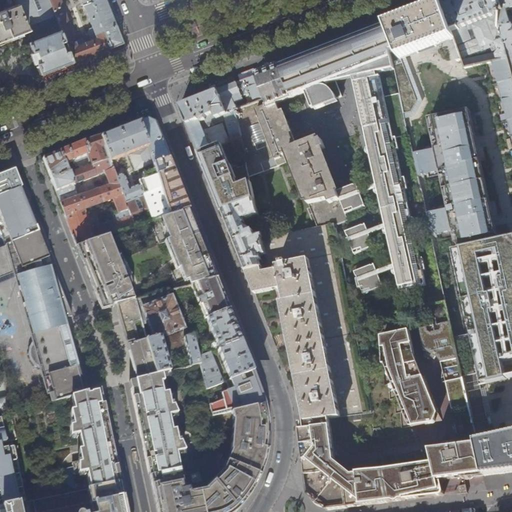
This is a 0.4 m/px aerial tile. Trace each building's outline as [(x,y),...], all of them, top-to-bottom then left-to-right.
[(0,0),(0,41),(28,30),(26,25),(15,0),(0,0)] [(55,14),(49,0),(15,0),(26,25),(55,14)] [(82,0),(97,38),(78,45),(60,0),(49,0),(55,14),(61,30),(73,63),(111,49),(110,48),(123,43),(115,24),(105,0),(82,0)] [(508,59),(496,15),(504,12),(499,0),(454,0),(443,4),(455,39),(465,69),(493,63),(508,59)] [(511,26),(511,24),(510,24),(507,11),(511,9),(511,0),(499,0),(504,12),(496,15),(508,59),(511,72),(511,26)] [(447,42),(455,39),(443,4),(433,8),(388,26),(398,51),(401,59),(402,59),(447,42)] [(405,114),(392,54),(398,51),(388,26),(332,47),(296,61),(308,84),(324,79),(329,101),(336,98),(342,96),(335,81),(344,77),(352,74),(361,96),(362,96),(363,101),(364,101),(365,108),(363,109),(369,139),(372,139),(373,144),(372,144),(371,145),(370,145),(369,146),(369,148),(369,149),(370,151),(371,152),(373,152),(373,156),(379,182),(381,181),(382,185),(379,187),(378,188),(378,189),(378,191),(378,192),(380,193),(381,193),(382,199),(387,223),(389,223),(390,227),(387,228),(386,229),(386,231),(386,232),(386,233),(386,234),(388,235),(389,235),(390,236),(391,241),(396,265),(398,264),(399,269),(396,270),(395,271),(394,272),(394,274),(395,275),(396,276),(397,277),(398,277),(399,283),(401,292),(428,286),(425,272),(427,272),(424,260),(422,260),(416,232),(418,231),(416,220),(413,220),(407,191),(410,191),(407,179),(405,180),(398,151),(401,150),(399,140),(410,137),(405,114)] [(73,63),(61,30),(30,42),(33,52),(38,50),(43,62),(38,64),(41,75),(42,74),(55,70),(73,63)] [(392,54),(405,114),(413,113),(418,101),(402,59),(401,59),(398,51),(392,54)] [(511,134),(511,72),(508,59),(493,63),(511,134)] [(329,101),(324,79),(308,84),(296,61),(279,68),(292,98),(305,93),(313,90),(320,107),(325,106),(324,103),(329,101)] [(329,171),(321,150),(325,149),(321,140),(298,149),(289,127),(283,112),(280,113),(276,105),(292,98),(279,68),(268,72),(257,77),(266,101),(235,112),(241,137),(250,177),(285,162),(284,159),(289,157),(317,227),(335,223),(335,225),(347,220),(349,219),(346,213),(338,192),(329,171)] [(57,76),(55,70),(42,74),(45,80),(57,76)] [(218,117),(235,112),(266,101),(257,77),(237,84),(209,95),(218,117)] [(320,107),(313,90),(305,93),(311,108),(314,107),(315,110),(320,107)] [(218,117),(209,95),(204,97),(180,106),(199,154),(211,149),(210,146),(212,145),(207,133),(205,134),(200,122),(207,120),(208,123),(225,116),(231,136),(227,138),(229,142),(241,137),(235,112),(218,117)] [(434,120),(441,149),(414,155),(419,177),(446,171),(454,208),(428,214),(433,237),(459,231),(463,250),(458,251),(482,366),(475,367),(479,386),(507,380),(493,313),(496,312),(492,296),(489,296),(480,257),(499,253),(504,280),(499,281),(511,338),(511,239),(498,242),(495,226),(490,227),(488,219),(493,218),(489,202),(485,203),(476,163),(481,162),(477,147),(473,147),(471,139),(475,138),(470,112),(434,120)] [(161,139),(154,122),(148,119),(143,121),(138,123),(148,147),(153,163),(169,159),(161,139)] [(148,147),(138,123),(113,132),(101,137),(128,210),(131,217),(134,227),(149,222),(169,215),(153,163),(148,147)] [(128,210),(101,137),(100,136),(83,143),(84,144),(64,151),(48,158),(42,160),(76,246),(77,246),(107,236),(134,227),(131,217),(92,230),(84,209),(99,204),(104,216),(107,218),(128,210)] [(255,200),(251,184),(238,190),(234,179),(235,179),(231,168),(230,169),(221,145),(211,149),(199,154),(218,201),(223,213),(255,200)] [(173,169),(169,159),(153,163),(169,215),(169,216),(189,210),(185,199),(173,169)] [(489,202),(481,162),(476,163),(485,203),(489,202)] [(32,217),(14,171),(0,176),(0,234),(4,245),(38,232),(32,217)] [(379,187),(382,185),(381,181),(379,182),(361,189),(363,192),(379,187)] [(346,213),(368,204),(363,192),(361,189),(359,183),(338,192),(346,213)] [(257,236),(254,227),(248,229),(245,220),(258,214),(255,200),(223,213),(235,243),(246,272),(261,268),(268,266),(262,238),(264,238),(262,233),(257,236)] [(201,246),(194,227),(196,226),(189,210),(169,216),(169,215),(149,222),(158,244),(165,242),(176,269),(176,270),(175,270),(171,272),(178,289),(191,286),(217,279),(208,256),(207,257),(202,251),(203,250),(201,246)] [(373,414),(335,225),(335,223),(317,227),(264,238),(262,238),(268,266),(269,266),(270,271),(263,273),(261,268),(246,272),(255,294),(270,291),(282,289),(282,291),(284,302),(281,303),(285,322),(290,346),(296,375),(303,409),(306,423),(331,419),(373,414)] [(368,223),(347,232),(350,238),(349,239),(351,248),(353,247),(356,254),(377,246),(372,234),(370,230),(368,223)] [(387,228),(390,227),(389,223),(387,223),(370,230),(372,234),(387,228)] [(208,256),(196,226),(194,227),(201,246),(203,250),(202,251),(207,257),(208,256)] [(72,315),(38,232),(4,245),(0,246),(0,276),(12,272),(25,266),(26,272),(18,274),(35,333),(42,331),(43,335),(37,336),(35,338),(33,340),(31,341),(31,342),(29,345),(28,352),(29,358),(33,364),(38,366),(39,367),(43,368),(45,368),(47,368),(52,366),(55,379),(49,380),(52,392),(54,400),(70,394),(85,389),(65,316),(72,315)] [(131,277),(122,262),(119,255),(116,256),(107,236),(77,246),(76,246),(101,308),(116,304),(119,317),(131,361),(136,377),(155,373),(155,372),(135,300),(129,286),(130,285),(131,283),(131,282),(131,281),(129,278),(131,277)] [(482,366),(458,251),(451,253),(475,367),(482,366)] [(366,295),(368,294),(384,288),(380,275),(378,271),(375,264),(355,271),(358,278),(356,279),(360,289),(363,288),(366,295)] [(396,270),(399,269),(398,264),(396,265),(378,271),(380,275),(396,270)] [(35,333),(18,274),(26,272),(25,266),(12,272),(31,341),(33,340),(35,338),(37,336),(43,335),(42,331),(35,333)] [(207,319),(229,310),(225,299),(217,279),(191,286),(205,320),(207,319)] [(168,369),(169,369),(160,337),(182,329),(182,327),(179,319),(183,317),(173,296),(175,296),(173,290),(135,300),(155,372),(162,371),(168,369)] [(237,330),(229,310),(207,319),(215,341),(196,349),(198,358),(241,340),(237,330)] [(191,326),(191,328),(192,332),(199,329),(196,323),(191,326)] [(458,359),(450,323),(419,330),(424,351),(429,353),(433,355),(436,357),(441,363),(458,359)] [(192,332),(191,328),(188,328),(189,331),(186,332),(185,334),(185,337),(184,338),(190,364),(199,362),(198,358),(196,349),(192,332)] [(421,378),(410,332),(392,335),(393,339),(382,340),(384,365),(386,365),(411,427),(444,423),(426,377),(421,378)] [(249,360),(241,340),(198,358),(199,362),(206,389),(222,383),(211,355),(219,352),(229,380),(253,371),(249,360)] [(55,379),(52,366),(47,368),(45,368),(43,368),(39,367),(38,366),(45,393),(52,392),(49,380),(55,379)] [(187,454),(183,437),(173,439),(169,417),(178,415),(173,389),(163,391),(161,380),(164,380),(163,376),(162,371),(155,372),(155,373),(136,377),(129,379),(138,424),(148,472),(179,466),(177,456),(187,454)] [(259,386),(253,371),(229,380),(224,382),(230,412),(265,404),(259,386)] [(469,408),(463,379),(446,383),(452,409),(455,411),(469,408)] [(109,430),(100,385),(85,389),(70,394),(72,408),(69,409),(66,434),(77,432),(77,434),(75,435),(78,447),(75,448),(74,459),(68,460),(69,466),(56,468),(58,476),(60,482),(65,487),(67,489),(119,478),(109,430)] [(270,436),(268,419),(268,415),(265,404),(230,412),(232,420),(229,450),(220,470),(206,486),(207,491),(191,494),(188,492),(187,488),(184,489),(179,466),(148,472),(156,511),(235,511),(250,497),(257,485),(265,465),(269,440),(270,436)] [(336,456),(331,419),(306,423),(300,424),(308,497),(326,511),(327,511),(321,464),(336,462),(336,459),(336,457),(336,456)] [(511,472),(511,433),(476,441),(477,445),(484,476),(511,472)] [(484,476),(477,445),(474,446),(473,443),(469,447),(467,447),(467,444),(463,447),(460,448),(460,445),(456,448),(455,448),(454,448),(453,447),(451,446),(450,446),(449,447),(448,447),(447,448),(447,450),(432,452),(435,465),(385,472),(387,484),(391,503),(441,496),(443,494),(443,493),(444,492),(443,491),(442,490),(441,490),(439,482),(462,479),(464,480),(467,480),(468,480),(470,480),(473,478),(484,476)] [(0,511),(18,511),(17,506),(20,505),(8,448),(0,449),(0,511)] [(359,507),(355,476),(336,463),(336,462),(321,464),(327,511),(359,507)] [(391,503),(387,484),(385,472),(359,476),(355,477),(355,476),(359,507),(391,503)] [(126,511),(119,478),(67,489),(68,489),(76,492),(76,494),(84,492),(88,511),(126,511)] [(467,493),(466,485),(460,486),(459,487),(458,488),(457,489),(457,490),(458,494),(467,493)]
